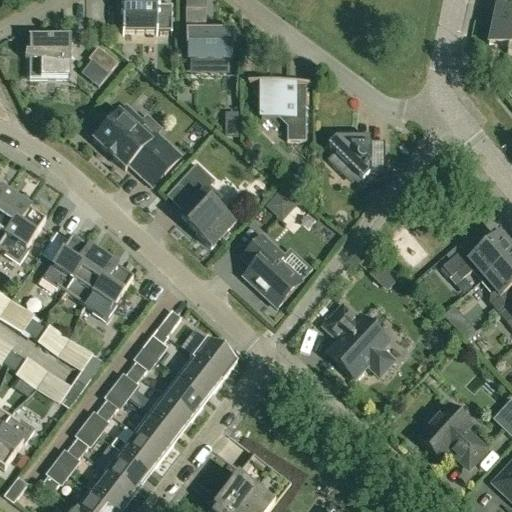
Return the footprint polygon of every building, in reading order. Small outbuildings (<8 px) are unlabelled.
[(172,8),(160,8),(157,8),(157,0),(122,0),(122,7),(120,7),(120,9),(122,9),(122,15),(120,15),(120,16),(122,16),(122,37),(124,37),(124,35),(156,35),(156,37),(172,37),(172,16),(172,8)] [(507,56),(511,56),(511,14),(496,11),(488,46),(508,50),(507,56)] [(206,13),(186,13),(186,49),(187,49),(187,46),(191,46),(191,62),(228,62),(228,46),(232,46),(232,49),(233,49),(233,33),(206,33),(206,13)] [(70,39),(28,39),(28,40),(29,40),(29,55),(26,54),(24,61),(29,62),(29,82),(69,81),(69,83),(70,83),(70,39)] [(98,50),(88,62),(108,78),(117,66),(98,50)] [(252,86),(252,95),(262,104),(262,120),(278,120),(287,129),(287,144),(305,144),(306,86),(252,86)] [(149,143),(136,132),(143,125),(127,110),(121,117),(119,115),(117,117),(118,118),(117,118),(113,114),(102,126),(106,130),(95,142),(93,144),(95,145),(123,171),(125,173),(126,171),(128,169),(141,180),(153,167),(164,177),(180,159),(156,137),(150,143),(149,143)] [(237,117),(225,117),(225,141),(237,141),(237,117)] [(341,176),(348,169),(362,184),(369,177),(370,177),(384,177),(384,145),(370,145),(370,141),(335,141),(327,149),(335,156),(328,163),(341,176)] [(181,219),(190,228),(188,230),(211,251),(233,227),(219,214),(223,210),(206,194),(215,185),(196,167),(178,186),(196,203),(181,219)] [(298,207),(282,192),(267,208),(284,223),(298,207)] [(5,197),(0,203),(0,247),(25,210),(26,209),(6,195),(5,197)] [(26,209),(25,210),(0,247),(0,251),(6,256),(5,258),(19,267),(29,253),(27,252),(45,224),(29,214),(31,212),(26,209)] [(480,285),(511,257),(511,253),(509,250),(511,247),(511,246),(503,236),(499,239),(498,238),(478,256),(470,247),(442,270),(451,280),(457,275),(462,282),(471,274),(480,285)] [(283,259),(262,239),(241,261),(251,271),(243,280),(276,312),(301,285),(279,264),(283,259)] [(57,290),(65,295),(92,255),(93,254),(88,251),(87,252),(72,242),(53,269),(51,268),(42,282),(56,292),(57,290)] [(93,254),(92,255),(65,295),(85,309),(112,269),(113,267),(93,254)] [(367,274),(378,262),(370,255),(359,267),(367,274)] [(498,317),(511,304),(511,295),(509,292),(511,289),(511,257),(480,285),(490,296),(489,297),(489,305),(498,317)] [(113,267),(112,269),(85,309),(93,314),(92,316),(106,326),(116,311),(114,310),(132,283),(117,272),(118,270),(113,267)] [(511,304),(498,317),(511,332),(511,304)] [(323,331),(337,344),(325,357),(354,384),(367,370),(379,380),(393,365),(382,354),(388,347),(360,320),(357,323),(342,309),(323,331)] [(157,333),(168,342),(168,341),(166,340),(181,321),(171,314),(157,333)] [(30,338),(38,326),(31,322),(23,333),(30,338)] [(38,326),(30,338),(40,345),(48,333),(38,326)] [(162,349),(168,342),(157,333),(151,341),(162,349)] [(189,358),(223,384),(236,366),(203,340),(189,358)] [(8,370),(16,359),(9,354),(1,366),(8,370)] [(75,383),(85,390),(102,365),(92,358),(75,383)] [(213,396),(223,384),(189,358),(189,359),(191,361),(177,379),(206,401),(211,395),(213,396)] [(16,359),(8,370),(18,377),(26,365),(16,359)] [(130,373),(141,382),(147,374),(136,365),(130,373)] [(135,389),(141,382),(130,373),(124,381),(135,389)] [(201,408),(206,401),(177,379),(162,398),(193,422),(203,409),(201,408)] [(72,410),(85,390),(75,383),(62,403),(72,410)] [(184,434),(193,422),(162,398),(162,399),(166,402),(152,419),(148,416),(148,417),(177,439),(182,433),(184,434)] [(101,411),(112,420),(118,412),(107,403),(101,411)] [(469,429),(448,410),(439,420),(436,417),(431,417),(425,423),(426,428),(429,431),(418,443),(439,462),(448,452),(469,472),(486,453),(465,433),(469,429)] [(106,427),(112,420),(101,411),(95,419),(106,427)] [(0,435),(10,420),(0,412),(0,435)] [(172,446),(177,439),(148,417),(133,436),(164,460),(174,447),(172,446)] [(10,420),(0,435),(0,471),(4,474),(23,446),(24,447),(34,433),(20,424),(19,426),(10,420)] [(155,472),(164,460),(133,436),(125,446),(118,440),(111,449),(118,455),(148,477),(153,471),(155,472)] [(72,449),(82,458),(89,450),(78,441),(72,449)] [(76,465),(82,458),(72,449),(66,457),(76,465)] [(143,484),(148,477),(118,455),(104,474),(135,498),(144,486),(143,484)] [(254,457),(211,511),(270,511),(291,486),(254,457)] [(511,466),(493,487),(511,504),(511,466)] [(125,510),(135,498),(104,474),(103,475),(107,478),(94,495),(90,492),(89,493),(113,511),(121,511),(123,509),(125,510)] [(59,488),(48,479),(42,487),(53,496),(59,488)] [(18,481),(3,500),(13,507),(28,488),(18,481)] [(113,511),(89,493),(75,511),(73,510),(72,510),(74,511),(113,511)]
